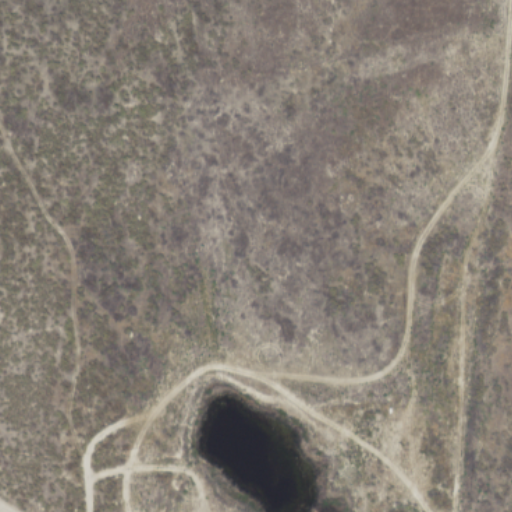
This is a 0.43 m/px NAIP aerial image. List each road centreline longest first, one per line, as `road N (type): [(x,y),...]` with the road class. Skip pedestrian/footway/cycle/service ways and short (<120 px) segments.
road 1 (track): [(243,373),(343,382),(375,376),(395,360),(419,238),(501,111),(509,0)]
road 2 (track): [(86,511),(82,462),(97,436),(145,415),(183,381),(215,367),(275,387),(364,445),(422,511)]
road 3 (track): [(494,127),(461,280),(450,511)]
road 4 (track): [(84,478),(126,468),(181,469),(199,511)]
road 5 (track): [(126,511),(123,474),(165,400)]
